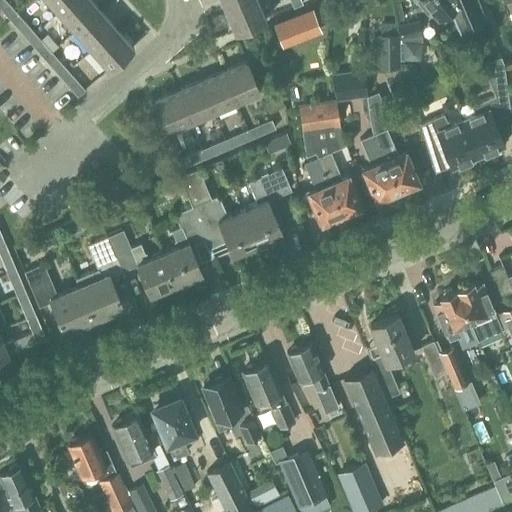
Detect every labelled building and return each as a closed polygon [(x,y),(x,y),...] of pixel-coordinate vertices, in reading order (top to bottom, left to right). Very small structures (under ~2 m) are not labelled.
[(46,0),(57,12),(70,0),(46,0)] [(74,31),(100,8),(93,0),(70,0),(57,12),(58,12),(52,17),(59,25),(65,20),(74,31)] [(258,0),(243,0),(225,8),(235,31),(266,18),(258,0)] [(486,20),(477,0),(416,0),(427,13),(430,9),(438,18),(449,9),(454,16),(461,31),(486,20)] [(8,1),(1,8),(11,19),(12,20),(19,14),(18,12),(8,1)] [(90,49),(116,26),(100,8),(74,31),(90,49)] [(322,32),(313,8),(276,23),(274,24),(277,32),(283,47),(322,32)] [(25,20),(17,27),(27,38),(28,39),(36,32),(35,31),(25,20)] [(116,26),(90,49),(107,69),(133,46),(116,26)] [(378,33),(378,66),(400,66),(400,33),(378,33)] [(41,39),(34,45),(44,57),(52,51),(52,50),(41,39)] [(507,90),(504,65),(503,62),(501,56),(482,64),(496,95),(507,90)] [(58,57),(50,64),(60,75),(61,76),(68,69),(68,68),(58,57)] [(224,70),(238,102),(261,92),(248,60),(224,70)] [(300,68),(284,69),(285,97),(301,96),(300,68)] [(336,98),(336,100),(368,96),(368,95),(365,68),(332,73),(336,98)] [(214,112),(238,102),(224,70),(201,80),(214,112)] [(74,76),(67,82),(78,95),(85,89),(86,89),(74,76)] [(191,122),(214,112),(201,80),(178,90),(191,122)] [(168,132),(191,122),(178,90),(154,100),(168,132)] [(268,110),(284,105),(280,95),(265,100),(268,110)] [(463,118),(479,155),(504,144),(494,119),(500,116),(492,97),(472,105),(475,113),(463,118)] [(341,126),(336,100),(336,98),(299,104),(307,156),(316,152),(318,156),(342,212),(347,209),(352,212),(360,209),(360,207),(365,205),(351,171),(349,171),(350,173),(342,177),(331,151),(347,144),(341,126)] [(479,155),(463,118),(454,122),(447,120),(444,114),(421,123),(429,150),(444,144),(453,166),(479,155)] [(272,118),(256,125),(260,135),(270,130),(276,128),(272,118)] [(374,132),(398,189),(418,180),(406,150),(397,153),(387,128),(387,127),(374,132)] [(248,129),(233,135),(237,144),(252,138),(248,129)] [(376,198),(398,189),(374,132),(373,133),(360,138),(371,164),(364,167),(376,198)] [(225,138),(210,145),(214,154),(229,148),(225,138)] [(202,148),(187,155),(191,164),(206,157),(202,148)] [(335,215),(342,212),(318,156),(305,162),(315,188),(308,191),(307,189),(305,190),(319,224),(324,222),(326,223),(334,220),(335,215)] [(244,208),(260,247),(284,237),(277,219),(282,217),(273,197),(292,189),(282,167),(249,181),(257,202),(244,208)] [(199,168),(180,176),(192,206),(194,205),(211,247),(227,240),(234,258),(260,247),(244,208),(228,215),(219,194),(212,197),(199,168)] [(176,245),(163,251),(177,283),(203,272),(199,262),(203,260),(196,242),(204,239),(208,248),(211,247),(194,205),(192,206),(176,212),(178,218),(178,219),(180,226),(172,229),(176,239),(174,240),(176,245)] [(177,283),(163,250),(149,257),(147,252),(145,252),(141,242),(131,246),(124,229),(108,235),(123,271),(138,264),(150,294),(177,283)] [(98,268),(78,276),(81,284),(95,317),(123,305),(111,276),(123,271),(108,235),(88,244),(98,268)] [(7,245),(0,248),(0,254),(4,264),(13,260),(7,245)] [(95,317),(81,284),(57,294),(44,262),(33,267),(29,259),(21,262),(25,270),(40,306),(52,301),(64,330),(95,317)] [(511,285),(503,264),(490,269),(501,295),(511,290),(511,285)] [(17,268),(7,272),(8,273),(14,287),(23,283),(17,269),(17,268)] [(456,288),(462,302),(478,337),(506,326),(500,312),(497,313),(495,308),(497,307),(484,281),(477,285),(474,279),(456,288)] [(442,299),(435,302),(453,339),(462,336),(466,345),(479,340),(478,337),(462,302),(456,288),(449,291),(440,296),(442,299)] [(26,291),(17,295),(23,310),(33,306),(27,292),(26,291)] [(511,305),(502,309),(511,332),(511,331),(511,305)] [(381,342),(388,360),(414,349),(399,313),(372,325),(379,342),(381,342)] [(36,314),(27,318),(33,333),(43,329),(37,315),(36,314)] [(0,334),(0,357),(8,354),(0,334)] [(432,339),(420,344),(434,376),(446,371),(437,350),(432,339)] [(312,341),(288,351),(302,380),(311,376),(312,375),(318,389),(328,410),(338,406),(329,384),(330,384),(330,383),(324,371),(324,370),(312,341)] [(401,391),(388,360),(381,342),(379,342),(368,347),(389,396),(401,391)] [(468,381),(452,344),(437,350),(446,371),(453,388),(468,381)] [(283,390),(270,359),(244,370),(257,401),(283,390)] [(343,377),(375,453),(380,450),(401,442),(405,440),(373,365),(343,377)] [(243,408),(229,376),(206,386),(212,402),(209,403),(220,428),(234,422),(230,413),(243,408)] [(195,431),(180,397),(155,408),(176,457),(189,451),(183,436),(195,431)] [(294,420),(286,400),(269,407),(277,427),(294,420)] [(140,413),(114,425),(129,458),(129,457),(133,465),(158,454),(140,413)] [(259,435),(252,419),(237,426),(245,442),(259,435)] [(115,511),(133,504),(127,490),(119,471),(118,472),(108,449),(101,452),(93,433),(69,444),(82,474),(97,468),(101,479),(100,480),(114,511),(115,511)] [(277,459),(297,505),(326,493),(306,447),(277,459)] [(504,503),(511,499),(511,451),(506,454),(511,468),(511,471),(493,479),(496,485),(504,503)] [(229,459),(205,470),(226,511),(247,511),(254,509),(229,459)] [(337,472),(353,511),(364,511),(383,504),(365,461),(337,472)] [(156,469),(171,499),(184,492),(169,462),(156,469)] [(36,494),(23,464),(0,474),(7,489),(3,491),(9,505),(17,502),(20,511),(31,511),(41,508),(35,494),(36,494)] [(158,511),(145,481),(127,489),(133,504),(136,511),(158,511)] [(484,511),(504,503),(496,485),(436,511),(484,511)] [(296,511),(297,511),(287,492),(254,509),(247,511),(296,511)]
